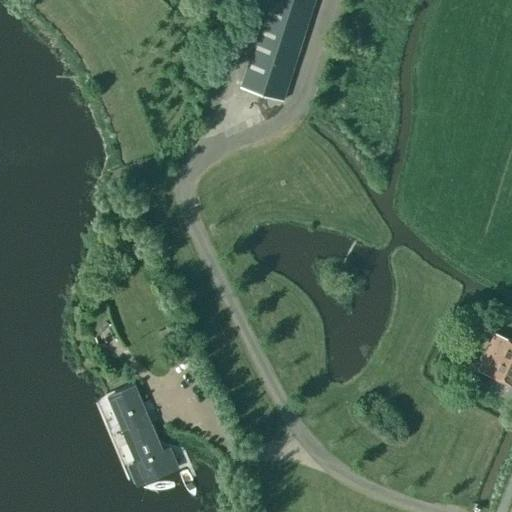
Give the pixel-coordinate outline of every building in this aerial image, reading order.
[(267,0),(240,87),(282,101),(313,0),(267,0)] [(472,318),(489,325),(493,316),(476,309),(472,318)] [(177,324),(157,331),(165,350),(184,343),(177,324)] [(511,385),(511,383),(511,340),(499,335),(483,373),(511,385)] [(135,388),(115,396),(141,461),(162,452),(135,388)]
